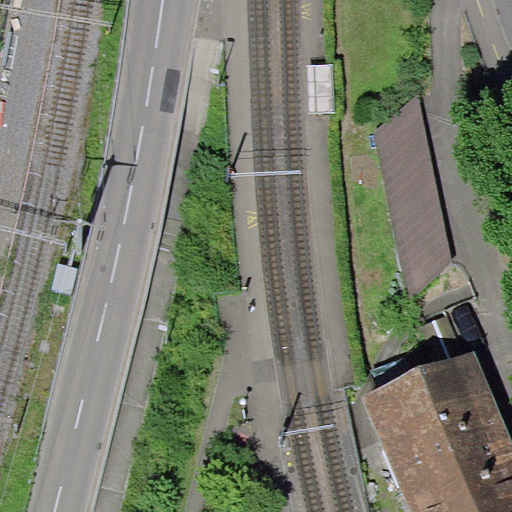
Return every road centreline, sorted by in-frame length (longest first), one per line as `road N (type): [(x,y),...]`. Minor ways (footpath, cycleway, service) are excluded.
road 1 (residential): [(163,0),(143,136),(55,511)]
road 2 (residential): [(461,0),(449,114),(459,208),(511,346)]
